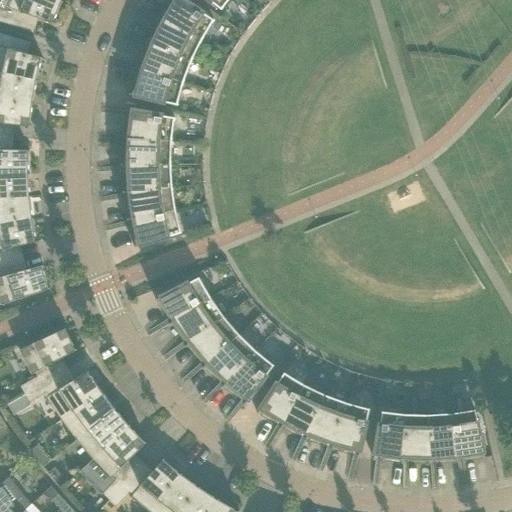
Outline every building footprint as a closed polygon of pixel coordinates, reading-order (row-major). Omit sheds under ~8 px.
[(63,3),(56,0),(10,0),(8,6),(6,5),(6,7),(9,8),(8,12),(0,9),(0,22),(35,34),(35,33),(34,32),(38,19),(54,24),(54,23),(52,22),(58,7),(57,6),(59,2),(62,3),(63,3)] [(159,17),(201,40),(202,40),(201,39),(212,21),(213,22),(214,20),(198,10),(199,10),(184,0),(175,0),(175,1),(173,1),(162,19),(159,17)] [(207,0),(221,10),(222,9),(221,8),(227,0),(207,0)] [(147,41),(147,42),(191,61),(191,60),(190,60),(200,41),(201,41),(201,40),(159,17),(158,18),(163,20),(161,25),(160,24),(151,43),(147,41)] [(0,73),(37,81),(38,81),(34,80),(35,75),(36,75),(40,59),(43,60),(43,59),(26,54),(30,43),(31,43),(31,42),(28,41),(28,42),(0,33),(0,73)] [(137,67),(137,68),(183,83),(183,82),(182,82),(190,61),(191,62),(191,61),(147,42),(146,42),(152,45),(150,50),(148,49),(141,68),(137,67)] [(183,84),(183,83),(137,68),(142,70),(141,75),(139,75),(133,95),(130,94),(129,95),(159,102),(159,101),(177,106),(177,104),(176,104),(182,83),(183,84)] [(37,81),(0,73),(0,98),(33,104),(34,103),(30,102),(31,97),(32,98),(35,81),(37,82),(37,81)] [(33,104),(0,98),(0,124),(31,127),(31,126),(27,125),(27,120),(29,121),(31,104),(33,104)] [(123,137),(171,141),(170,141),(173,119),(174,119),(175,118),(156,115),(156,114),(126,109),(126,110),(132,111),(131,117),(130,116),(127,137),(123,137)] [(0,136),(0,175),(29,174),(27,174),(27,157),(25,157),(25,152),(29,152),(29,151),(8,150),(9,138),(10,138),(10,137),(0,136)] [(122,164),(122,165),(170,165),(170,164),(169,164),(170,142),(171,142),(171,141),(123,137),(123,138),(129,139),(128,144),(127,144),(126,164),(122,164)] [(123,192),(123,193),(172,188),(172,187),(170,187),(169,166),(170,166),(170,165),(122,165),(122,166),(128,166),(128,171),(126,171),(127,192),(123,192)] [(29,174),(0,175),(0,199),(31,197),(31,196),(28,196),(27,180),(26,180),(25,175),(29,175),(29,174)] [(127,219),(127,220),(175,211),(175,210),(174,210),(171,189),(172,189),(172,188),(123,193),(129,193),(130,198),(128,198),(131,219),(127,219)] [(31,197),(0,199),(0,224),(33,219),(31,219),(29,202),(27,203),(27,198),(31,197)] [(175,212),(175,211),(127,220),(128,221),(133,220),(135,224),(133,225),(138,245),(134,246),(134,248),(163,239),(181,233),(181,232),(179,233),(174,212),(175,212)] [(0,263),(21,259),(21,258),(20,258),(17,247),(37,242),(37,241),(35,242),(32,225),(30,225),(29,220),(33,220),(33,219),(0,224),(0,263)] [(21,259),(0,263),(0,300),(2,305),(50,289),(50,288),(46,289),(45,284),(46,284),(41,267),(43,267),(43,266),(23,271),(20,259),(21,259)] [(211,298),(200,279),(199,278),(182,286),(155,300),(156,301),(159,299),(170,317),(171,317),(174,321),(169,324),(169,325),(211,298)] [(211,298),(169,325),(170,325),(173,323),(185,340),(187,339),(190,343),(185,347),(224,317),(223,317),(211,298)] [(239,335),(224,317),(185,347),(186,348),(189,345),(202,361),(204,360),(207,364),(203,368),(239,335)] [(25,394),(65,371),(59,360),(77,350),(76,349),(74,350),(67,335),(65,336),(63,331),(67,330),(66,329),(19,350),(32,375),(35,373),(37,376),(20,386),(25,394)] [(239,335),(203,368),(204,369),(207,366),(221,380),(223,379),(226,383),(222,387),(223,388),(256,351),(239,335)] [(274,366),(256,351),(223,388),(226,385),(242,398),(243,397),(247,400),(244,405),(245,406),(263,381),(274,366)] [(71,382),(65,371),(25,394),(30,403),(46,393),(49,396),(45,398),(46,399),(48,398),(61,418),(60,420),(102,390),(98,392),(96,388),(97,387),(88,373),(90,372),(89,371),(71,382)] [(304,385),(285,374),(284,373),(274,389),(273,389),(257,414),(258,415),(260,411),(278,422),(279,420),(283,423),(281,428),(281,429),(304,385)] [(304,385),(281,429),(282,429),(284,425),(302,434),(303,433),(308,435),(305,440),(306,440),(325,395),(304,385)] [(102,391),(102,390),(60,420),(60,421),(62,419),(77,439),(75,440),(76,441),(116,408),(115,408),(112,410),(109,406),(110,406),(100,392),(102,391)] [(325,395),(306,440),(307,441),(308,437),(328,444),(328,443),(333,444),(331,450),(332,450),(347,403),(325,395)] [(369,409),(347,403),(332,450),(334,446),(354,452),(354,450),(359,452),(358,457),(359,458),(366,428),(365,428),(369,409)] [(116,408),(76,441),(78,440),(93,458),(91,459),(92,460),(130,426),(130,425),(127,428),(124,424),(125,423),(114,410),(116,409),(116,408)] [(475,410),(452,414),(457,463),(457,457),(462,456),(462,458),(483,455),(484,459),(485,458),(479,429),(475,410)] [(405,415),(383,412),(382,412),(379,430),(378,430),(374,460),(375,461),(376,455),(381,455),(381,457),(402,460),(401,464),(402,464),(405,415)] [(457,463),(452,414),(428,415),(429,465),(430,465),(430,459),(435,458),(435,460),(456,459),(456,463),(457,463)] [(405,415),(402,464),(403,458),(408,458),(408,460),(429,461),(429,465),(428,415),(405,415)] [(130,426),(92,460),(94,459),(111,477),(109,478),(110,479),(146,443),(145,442),(143,445),(139,441),(140,440),(129,428),(131,426),(130,426)] [(38,445),(31,450),(43,466),(50,461),(38,445)] [(152,511),(182,474),(181,474),(180,475),(167,465),(166,466),(162,463),(165,460),(164,459),(150,475),(141,466),(142,466),(141,465),(124,484),(117,477),(102,494),(116,507),(130,492),(133,495),(130,498),(131,499),(132,497),(150,511),(152,511)] [(55,466),(48,472),(60,488),(67,482),(55,466)] [(182,474),(152,511),(183,511),(200,487),(198,489),(185,479),(184,480),(180,477),(182,474)] [(0,511),(22,511),(31,504),(9,477),(0,484),(0,511)] [(200,487),(183,511),(211,511),(219,499),(217,501),(203,492),(203,494),(198,491),(201,488),(200,487)] [(60,509),(66,503),(58,494),(51,500),(60,509)] [(219,499),(211,511),(238,511),(239,511),(238,510),(237,511),(236,511),(223,504),(222,506),(218,503),(220,500),(219,499)] [(74,511),(75,511),(66,503),(60,509),(62,511),(74,511)]
